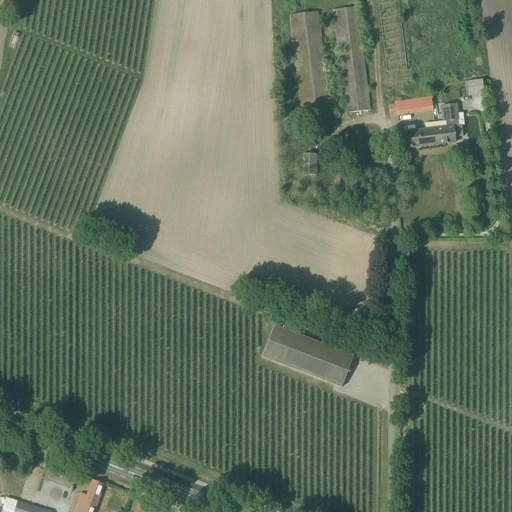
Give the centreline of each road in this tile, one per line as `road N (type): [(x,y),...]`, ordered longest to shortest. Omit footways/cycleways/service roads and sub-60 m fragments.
road 1 (unclassified): [(390,511),(395,288),(381,110)]
road 2 (primary): [(232,511),(0,422)]
